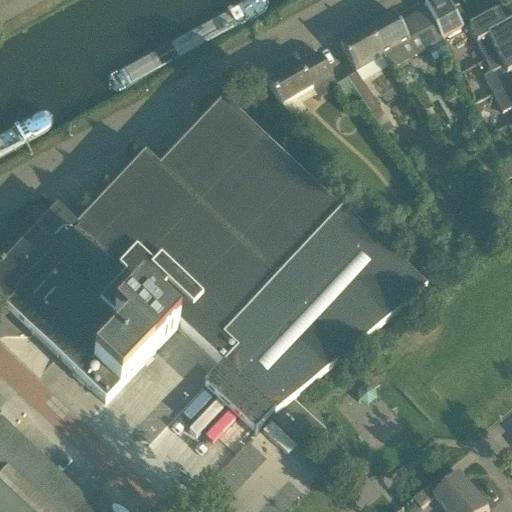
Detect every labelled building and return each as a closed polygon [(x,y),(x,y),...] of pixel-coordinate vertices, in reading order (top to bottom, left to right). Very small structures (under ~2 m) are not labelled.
[(443,42),(443,41),(462,31),(445,0),(434,0),(424,6),(427,12),(399,28),(391,14),(365,29),(381,60),(387,71),(388,72),(426,52),(434,65),(449,57),(442,43),(443,42)] [(476,45),(485,61),(511,47),(511,22),(504,27),(496,13),(468,28),(476,45)] [(337,44),(354,75),(381,60),(365,29),(337,44)] [(511,47),(485,61),(492,74),(483,79),(492,96),(511,85),(511,47)] [(280,108),(310,90),(311,93),(333,80),(332,79),(319,55),(266,84),(280,108)] [(346,80),(336,86),(338,90),(348,108),(359,102),(358,100),(346,80)] [(511,109),(511,85),(492,96),(502,114),(511,109)] [(370,95),(360,101),(367,109),(379,128),(387,123),(376,104),(370,95)] [(0,267),(0,305),(104,405),(177,328),(206,356),(208,355),(224,370),(215,380),(264,426),(269,421),(272,417),(274,418),(292,402),(423,293),(342,216),(341,217),(237,117),(222,104),(159,171),(144,157),(76,229),(56,209),(55,210),(56,210),(3,266),(2,265),(0,267)] [(387,123),(379,128),(385,137),(393,132),(387,123)] [(272,417),(269,421),(306,455),(326,435),(292,402),(274,418),(272,417)] [(0,511),(79,511),(87,504),(0,421),(0,511)] [(270,425),(262,434),(287,457),(295,448),(270,425)] [(435,499),(445,511),(454,511),(475,495),(460,477),(453,483),(445,474),(414,501),(421,510),(435,499)] [(489,511),(490,511),(475,495),(454,511),(489,511)]
